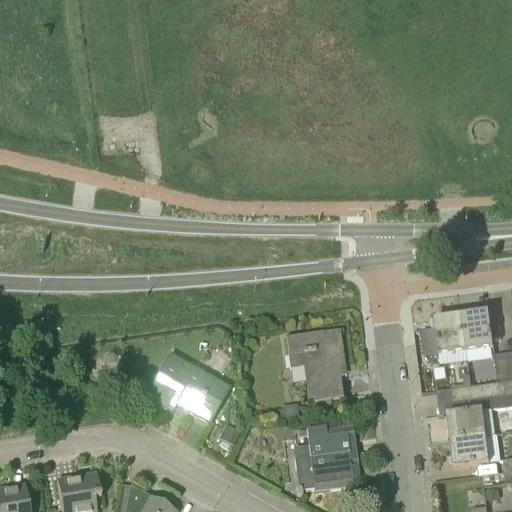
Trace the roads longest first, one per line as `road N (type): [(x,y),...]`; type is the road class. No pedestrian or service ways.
road 1 (tertiary): [(0,284),(196,281),(375,260)]
road 2 (tertiary): [(370,232),(186,228),(0,204)]
road 3 (residential): [(254,511),(115,439),(0,454)]
road 4 (residential): [(408,511),(379,290)]
road 5 (tertiary): [(510,237),(370,232)]
road 6 (tertiary): [(375,260),(510,237)]
road 7 (residential): [(379,290),(511,274)]
